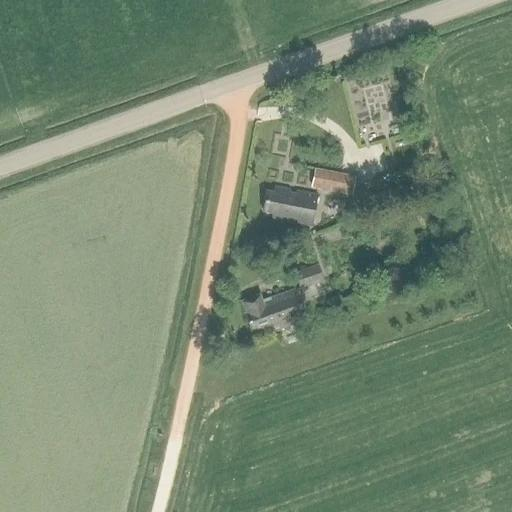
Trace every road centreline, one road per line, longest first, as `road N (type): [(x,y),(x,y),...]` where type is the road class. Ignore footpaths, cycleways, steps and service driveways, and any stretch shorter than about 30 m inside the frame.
road 1 (unclassified): [(0,170),(480,0)]
road 2 (track): [(240,86),(201,326),(156,511)]
